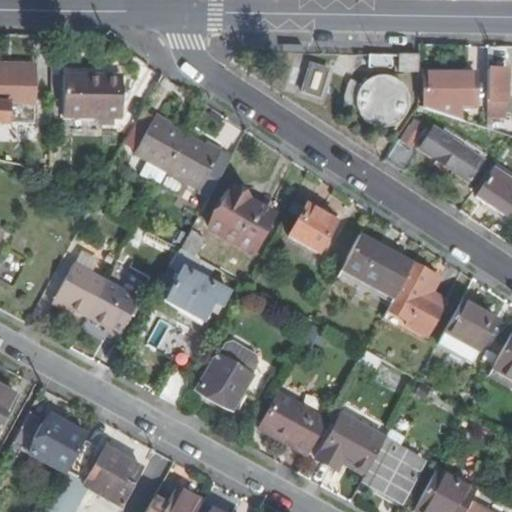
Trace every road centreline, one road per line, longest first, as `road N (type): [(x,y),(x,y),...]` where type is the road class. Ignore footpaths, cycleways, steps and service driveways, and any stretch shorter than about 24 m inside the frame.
road 1 (residential): [(511,271),(214,77),(168,9)]
road 2 (residential): [(308,511),(0,343)]
road 3 (secondary): [(168,9),(511,18)]
road 4 (secondary): [(0,7),(168,9)]
